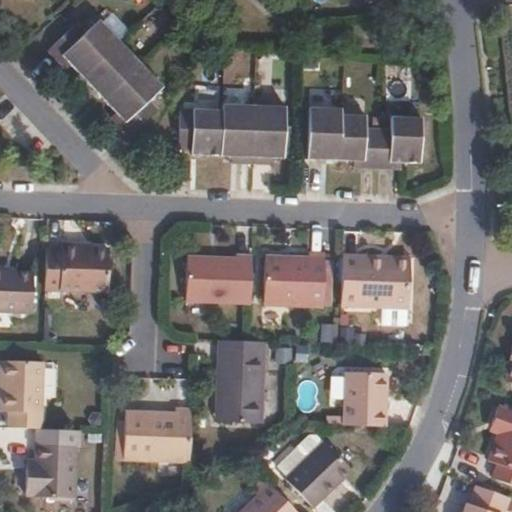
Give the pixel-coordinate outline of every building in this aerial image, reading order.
[(85,76),(122,42),(101,20),(87,33),(78,23),(49,51),(59,61),(65,55),(73,63),(85,76)] [(106,99),(143,64),(122,42),(85,76),(106,99)] [(66,69),(73,63),(65,55),(59,61),(66,69)] [(150,99),(163,87),(143,64),(106,99),(119,112),(126,120),(120,125),(131,136),(159,109),(150,99)] [(254,156),(255,105),(224,104),(224,110),(222,155),(233,155),(254,156)] [(284,156),(286,107),(255,105),(254,156),(273,156),(284,156)] [(340,159),(342,114),(342,109),(311,108),(309,157),(340,159)] [(222,155),(224,110),(181,109),(180,148),(194,148),(194,154),(222,155)] [(126,120),(119,112),(113,118),(120,125),(126,120)] [(378,168),(379,128),(366,128),(366,115),(342,114),(340,159),(355,159),(364,160),(364,167),(378,168)] [(421,163),(423,118),(393,117),(393,129),(379,128),(378,168),(393,169),(393,161),(403,162),(421,163)] [(253,163),(254,156),(233,155),(233,163),(253,163)] [(273,164),(273,156),(254,156),(253,163),(273,164)] [(364,167),(364,160),(355,159),(355,167),(364,167)] [(109,292),(111,249),(93,249),(81,249),(81,243),(63,243),(62,249),(48,249),(47,289),(109,292)] [(327,258),(327,253),(310,253),(309,259),(266,258),(264,305),(324,306),(324,305),(327,258)] [(409,308),(412,262),(384,261),(385,256),(344,254),(342,306),(409,308)] [(253,304),(254,257),(236,256),(236,260),(189,258),(188,302),(253,304)] [(333,305),(335,258),(327,258),(324,305),(333,305)] [(35,273),(0,271),(0,311),(33,313),(35,273)] [(379,313),(379,327),(406,327),(406,312),(379,313)] [(263,422),(266,341),(222,340),(220,389),(226,389),(225,421),(263,422)] [(44,428),(46,361),(5,360),(3,410),(11,411),(10,427),(44,428)] [(385,426),(388,372),(348,371),(345,424),(385,426)] [(225,421),(226,389),(220,389),(218,421),(225,421)] [(511,409),(499,404),(496,413),(511,417),(511,409)] [(191,462),(193,408),(176,408),(176,412),(126,411),(125,459),(191,462)] [(511,470),(511,417),(496,413),(492,425),(501,428),(498,436),(488,462),(498,465),(511,470)] [(498,436),(501,428),(492,425),(489,432),(498,436)] [(309,457),(326,441),(318,434),(310,434),(299,445),(309,457)] [(313,507),(352,469),(326,441),(309,457),(286,479),(313,507)] [(29,471),(27,496),(37,496),(37,498),(76,500),(78,446),(40,444),(39,462),(39,471),(29,471)] [(39,471),(39,462),(29,462),(29,471),(39,471)] [(511,484),(511,470),(498,465),(493,477),(511,484)] [(298,511),(271,483),(241,511),(298,511)] [(505,511),(511,498),(475,485),(469,502),(467,501),(462,511),(505,511)]
